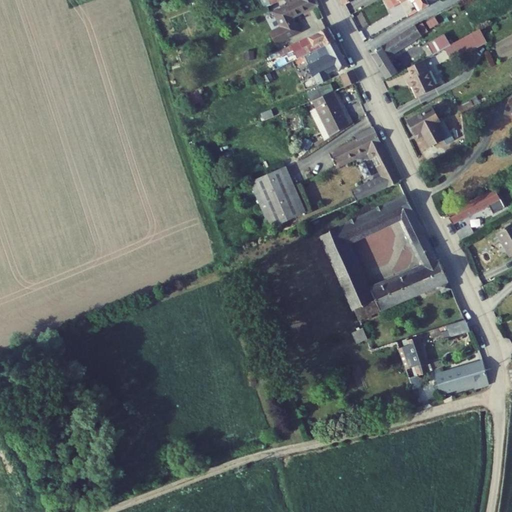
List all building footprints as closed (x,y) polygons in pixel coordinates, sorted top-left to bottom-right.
[(285,0),(288,5),(274,12),(281,27),(270,32),(276,44),(301,31),(293,17),(318,4),(315,0),(285,0)] [(418,0),(423,9),(429,5),(426,0),(390,0),(393,5),(401,0),(407,0),(410,4),(418,0)] [(161,12),(164,21),(169,19),(177,41),(192,36),(190,30),(200,26),(190,1),(161,12)] [(371,52),(382,70),(392,62),(388,56),(422,35),(427,31),(427,29),(423,23),(416,27),(415,25),(371,52)] [(325,46),(336,40),(329,27),(279,51),(281,54),(281,55),(293,50),(298,59),(304,56),(309,54),(325,46)] [(465,37),(472,49),(485,42),(479,29),(465,37)] [(428,44),(434,55),(446,47),(450,45),(451,45),(445,34),(428,44)] [(456,57),(472,49),(465,37),(451,45),(450,45),(456,57)] [(336,40),(325,46),(309,54),(304,56),(313,76),(314,76),(318,85),(331,79),(328,74),(337,69),(339,71),(350,65),(336,40)] [(452,59),(456,57),(450,45),(446,47),(452,59)] [(271,59),(281,54),(279,51),(270,55),(271,59)] [(423,61),(410,67),(414,76),(409,78),(418,96),(436,88),(423,61)] [(390,77),(398,72),(392,62),(382,70),(387,79),(390,77)] [(353,71),(341,75),(346,87),(357,82),(353,71)] [(314,100),(332,93),(334,92),(331,84),(307,93),(311,101),(314,100)] [(328,129),(350,118),(349,116),(347,117),(334,92),(332,93),(314,100),(317,108),(328,129)] [(459,106),(462,112),(474,106),(471,100),(459,106)] [(310,112),(324,141),(332,136),(328,129),(317,108),(310,112)] [(431,145),(443,138),(446,136),(445,133),(442,135),(439,129),(435,122),(439,120),(433,108),(409,121),(410,123),(408,124),(412,131),(414,130),(416,133),(419,131),(422,135),(424,133),(431,145)] [(199,116),(206,131),(218,125),(212,110),(199,116)] [(328,129),(332,136),(353,123),(350,118),(328,129)] [(330,154),(335,165),(369,148),(375,158),(384,177),(353,191),(356,200),(388,186),(389,187),(401,182),(374,127),(355,136),(358,141),(330,154)] [(370,160),(375,158),(369,148),(335,165),(337,168),(367,154),(370,160)] [(271,228),(306,213),(285,167),(251,182),(271,228)] [(453,224),(490,205),(484,193),(447,214),(453,224)] [(421,225),(406,195),(340,227),(322,235),(343,285),(362,276),(347,243),(401,217),(408,232),(421,225)] [(511,223),(497,233),(511,256),(511,255),(511,223)] [(412,241),(425,234),(421,225),(408,232),(412,241)] [(457,231),(462,241),(473,234),(468,226),(457,231)] [(347,293),(359,321),(439,286),(442,293),(452,289),(449,281),(440,261),(438,261),(425,234),(412,241),(425,267),(372,290),(376,299),(373,301),(369,292),(365,284),(347,293)] [(347,293),(365,284),(362,276),(343,285),(347,293)] [(464,324),(467,323),(466,320),(447,325),(450,336),(466,331),(464,324)] [(357,344),(368,339),(364,328),(352,333),(357,344)] [(412,368),(415,376),(418,376),(430,371),(444,366),(441,360),(428,364),(419,337),(411,339),(408,340),(407,339),(402,340),(404,346),(399,348),(406,370),(412,368)] [(479,370),(477,363),(437,375),(438,381),(440,389),(442,393),(473,384),(479,382),(480,388),(489,385),(485,368),(479,370)] [(422,387),(418,376),(415,376),(410,378),(414,390),(422,387)]
